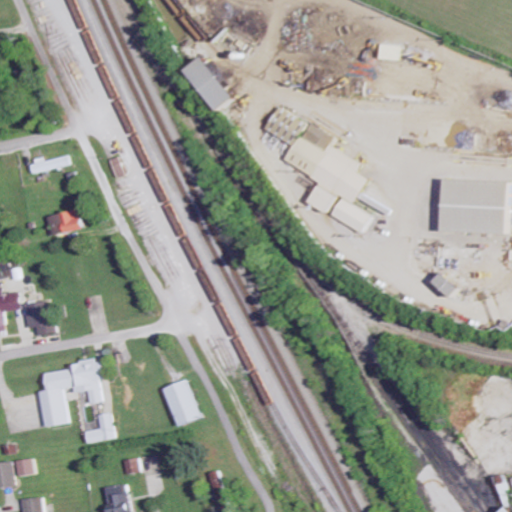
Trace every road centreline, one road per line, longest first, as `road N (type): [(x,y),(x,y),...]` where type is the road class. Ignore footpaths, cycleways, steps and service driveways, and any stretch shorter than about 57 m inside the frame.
road 1 (residential): [(272,509),(20,0)]
road 2 (residential): [(0,357),(181,326)]
